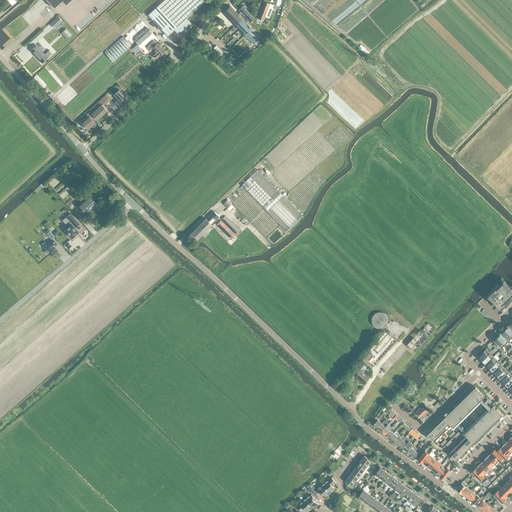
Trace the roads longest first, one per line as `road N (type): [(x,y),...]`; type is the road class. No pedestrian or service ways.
road 1 (unclassified): [(366,427),(132,202)]
road 2 (unclassified): [(81,149),(230,0)]
road 3 (unclassified): [(0,320),(132,202)]
road 4 (unclassified): [(81,149),(0,56)]
